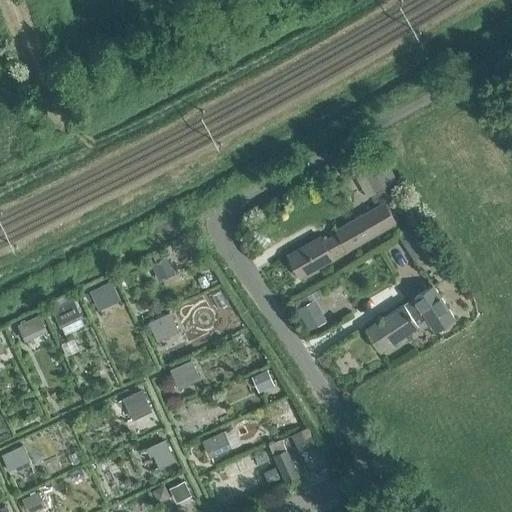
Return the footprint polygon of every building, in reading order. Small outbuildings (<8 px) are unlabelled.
[(363,182),(375,202),(394,191),(390,183),(376,159),(362,168),(369,179),(363,182)] [(299,273),(346,247),(392,220),(382,203),(336,229),(338,233),(324,240),(322,237),(289,256),(299,273)] [(458,281),(423,222),(401,235),(420,267),(435,258),(447,278),(448,277),(452,284),(458,281)] [(166,270),(160,257),(147,263),(153,276),(166,270)] [(111,280),(89,290),(100,312),(121,302),(111,280)] [(366,329),(372,337),(380,350),(401,337),(419,325),(417,322),(427,315),(437,330),(455,318),(433,284),(381,319),(379,316),(376,317),(378,320),(366,329)] [(53,312),(61,329),(83,319),(75,302),(53,312)] [(158,339),(163,337),(178,330),(169,311),(149,320),(158,339)] [(16,323),(25,341),(48,330),(39,312),(16,323)] [(170,368),(180,391),(202,381),(192,359),(170,368)] [(279,378),(266,384),(273,399),(286,393),(279,378)] [(122,395),(134,418),(152,409),(141,386),(122,395)] [(311,425),(301,430),(305,437),(315,433),(311,425)] [(230,445),(223,429),(204,438),(211,453),(230,445)] [(154,455),(159,466),(160,468),(176,460),(166,438),(146,447),(150,456),(154,455)] [(22,444),(0,453),(7,470),(30,460),(22,444)] [(298,474),(286,449),(275,454),(286,480),(298,474)] [(175,504),(189,497),(181,482),(168,489),(175,504)] [(37,490),(22,497),(27,509),(42,502),(37,490)]
